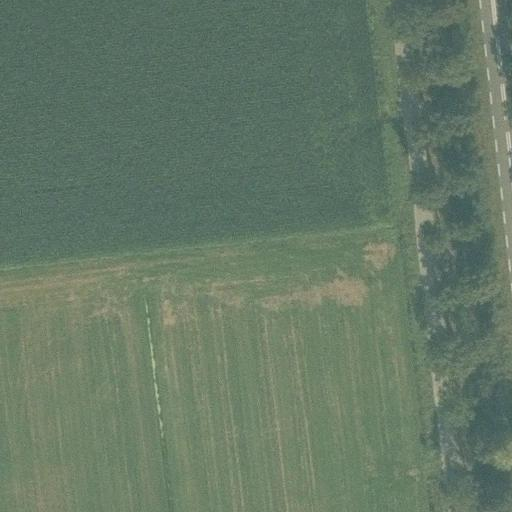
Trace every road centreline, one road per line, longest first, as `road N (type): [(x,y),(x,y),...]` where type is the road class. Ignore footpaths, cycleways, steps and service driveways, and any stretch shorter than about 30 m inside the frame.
road 1 (unclassified): [(461,511),(400,0)]
road 2 (primary): [(511,160),(494,0)]
